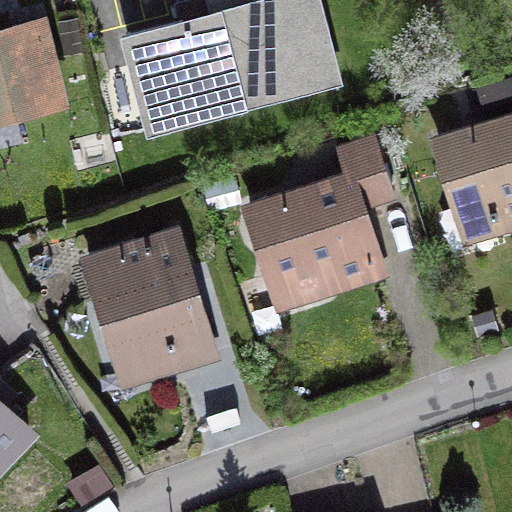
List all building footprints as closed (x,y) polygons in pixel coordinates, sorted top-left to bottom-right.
[(316,0),(210,0),(214,11),(127,32),(150,125),(336,77),(316,0)] [(0,110),(58,95),(38,18),(0,27),(0,110)] [(500,224),(511,220),(511,116),(438,139),(458,206),(492,196),(500,224)] [(313,290),(380,268),(359,203),(391,193),(372,136),(340,146),(349,174),(249,206),(271,273),(304,262),(313,290)] [(173,361),(211,350),(175,230),(89,256),(121,361),(169,347),(173,361)] [(0,454),(28,426),(2,401),(11,391),(0,380),(0,454)]
